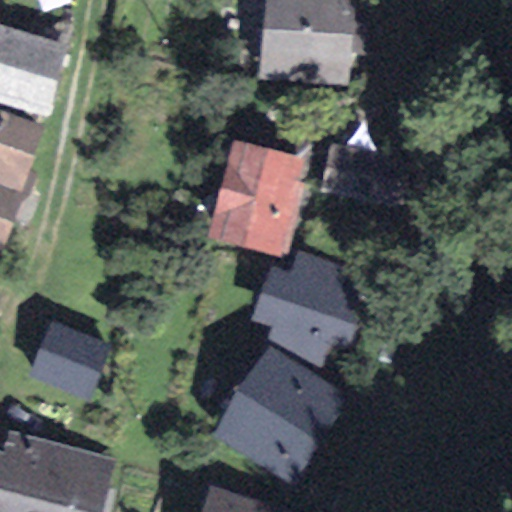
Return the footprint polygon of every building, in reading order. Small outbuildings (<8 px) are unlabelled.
[(272,0),(268,69),(347,74),(351,0),(272,0)] [(0,27),(0,93),(41,105),(58,44),(0,27)] [(41,126),(0,111),(0,240),(20,184),(41,126)] [(237,140),(214,226),(280,243),(302,157),(237,140)] [(410,162),(334,143),(324,182),(400,201),(410,162)] [(274,267),(259,312),(348,341),(359,306),(350,304),(360,273),(303,255),(297,274),(274,267)] [(54,322),(35,368),(88,390),(107,344),(54,322)] [(275,351),(224,430),(291,473),(342,394),(275,351)] [(0,451),(0,511),(95,511),(109,459),(15,435),(10,454),(0,451)] [(280,511),(217,491),(209,511),(280,511)]
